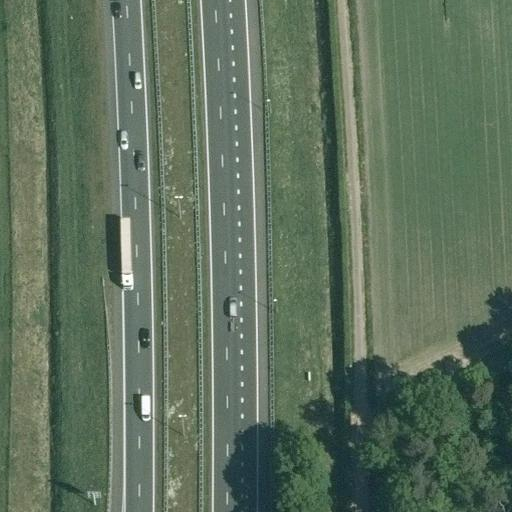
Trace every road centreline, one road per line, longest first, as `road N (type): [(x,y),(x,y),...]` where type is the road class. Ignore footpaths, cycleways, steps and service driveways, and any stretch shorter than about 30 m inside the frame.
road 1 (motorway): [(123,0),(137,276),(137,511)]
road 2 (motorway): [(227,511),(214,0)]
